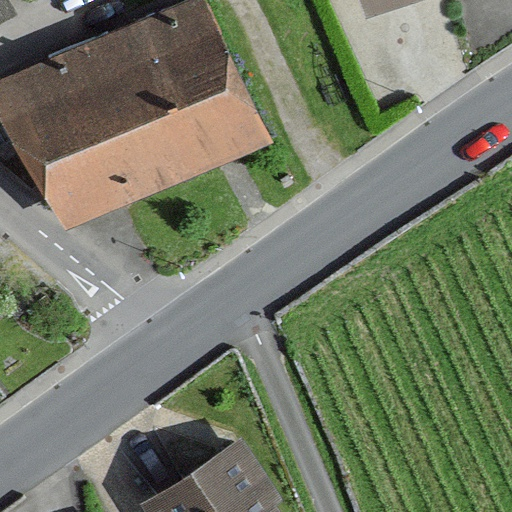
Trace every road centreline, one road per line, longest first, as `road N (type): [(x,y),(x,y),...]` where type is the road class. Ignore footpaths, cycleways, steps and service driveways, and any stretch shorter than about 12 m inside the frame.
road 1 (tertiary): [(239,294),(511,106)]
road 2 (residential): [(239,294),(328,511)]
road 3 (tertiary): [(0,463),(188,331)]
road 4 (residential): [(188,331),(0,205)]
